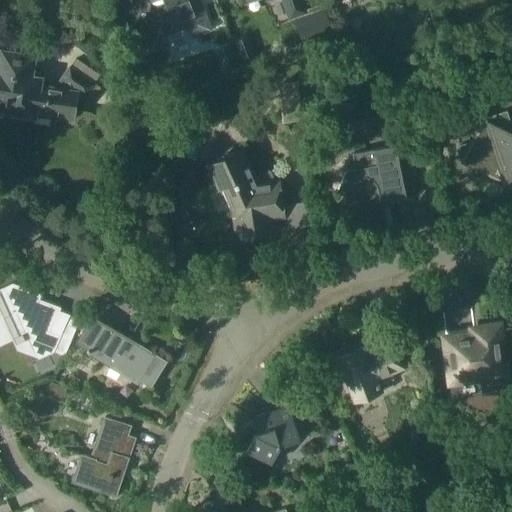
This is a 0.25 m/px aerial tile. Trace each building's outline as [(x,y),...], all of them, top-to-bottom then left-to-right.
[(199,0),(134,0),(152,48),(169,42),(166,31),(185,25),(188,35),(209,28),(199,0)] [(285,0),(291,17),(295,16),(297,22),(296,22),(302,42),(335,31),(329,11),(327,12),(324,5),(307,11),(303,0),(246,0),(247,1),(249,0),(285,0)] [(243,59),(255,55),(248,36),(237,40),(243,59)] [(76,58),(70,66),(62,79),(64,80),(64,89),(40,85),(41,77),(32,75),(35,55),(0,49),(0,106),(6,107),(5,109),(53,116),(53,114),(73,118),(77,91),(92,99),(100,87),(94,83),(101,73),(76,58)] [(461,162),(506,184),(511,171),(511,132),(483,118),(472,140),(456,146),(461,162)] [(369,198),(372,197),(373,195),(381,198),(382,203),(407,198),(398,153),(383,148),(352,154),(355,169),(347,171),(338,192),(352,197),(355,198),(358,199),(360,199),(363,199),(366,199),(369,198)] [(225,185),(229,193),(233,203),(238,235),(274,229),(272,218),(284,216),(278,180),(274,182),(272,178),(274,177),(270,170),(257,175),(258,178),(255,179),(243,150),(209,164),(219,188),(225,185)] [(0,290),(0,343),(28,331),(31,338),(54,347),(53,351),(64,355),(79,319),(68,314),(59,335),(51,331),(60,308),(37,299),(37,300),(31,298),(34,292),(13,284),(0,290)] [(106,324),(105,325),(93,318),(78,341),(91,349),(90,351),(138,380),(139,379),(151,386),(166,361),(106,324)] [(484,334),(446,339),(452,382),(482,377),(484,393),(505,390),(503,375),(506,374),(499,326),(483,328),(484,334)] [(337,357),(354,402),(383,391),(378,379),(406,368),(396,344),(369,354),(366,347),(337,357)] [(45,390),(64,397),(68,387),(51,381),(46,388),(45,390)] [(290,405),(253,418),(258,432),(248,450),(275,464),(284,446),(302,440),(296,423),(302,411),(290,405)] [(105,417),(92,458),(82,455),(74,480),(116,494),(135,437),(127,435),(130,425),(105,417)] [(450,462),(441,465),(444,476),(453,473),(450,462)] [(361,496),(378,491),(371,471),(355,477),(361,496)]
